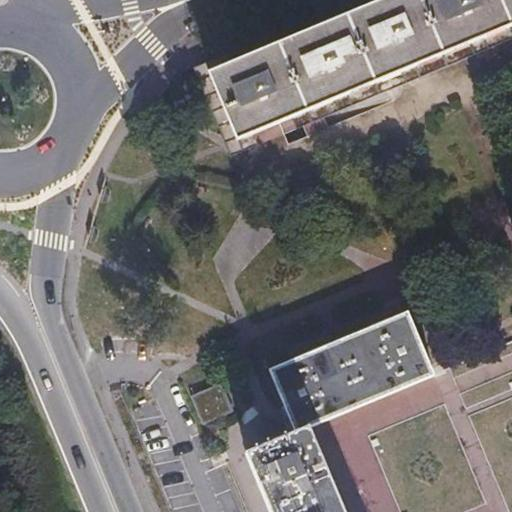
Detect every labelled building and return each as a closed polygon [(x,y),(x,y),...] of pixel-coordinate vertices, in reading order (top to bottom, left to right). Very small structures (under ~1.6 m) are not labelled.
[(260,143),(255,131),(240,138),(212,70),(378,0),(342,0),(194,62),(233,154),(260,143)] [(511,24),(511,0),(379,0),(361,8),(353,11),(347,14),(294,36),(291,37),(270,46),(267,47),(212,70),(240,138),(255,131),(310,109),(363,86),(429,59),(496,31),(511,24)] [(300,400),(307,416),(431,366),(407,307),(386,315),(325,340),(297,351),(283,357),(296,389),(300,400)] [(221,381),(190,394),(203,423),(233,410),(221,381)] [(347,511),(307,416),(246,441),(252,455),(275,511),(347,511)]
